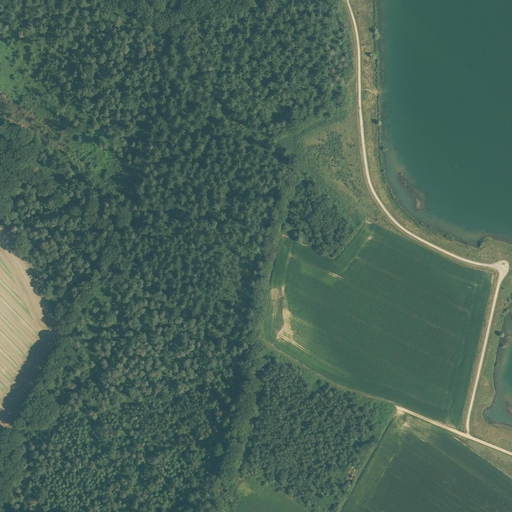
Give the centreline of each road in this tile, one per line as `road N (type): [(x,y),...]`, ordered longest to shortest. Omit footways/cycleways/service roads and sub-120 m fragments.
road 1 (track): [(462,433),(329,381),(272,347),(262,329),(283,192),(267,164),(158,91)]
road 2 (unknown): [(462,433),(496,273),(406,235),(374,200),(362,165),(354,48),(342,0)]
road 3 (track): [(168,34),(146,160),(116,248),(6,429)]
